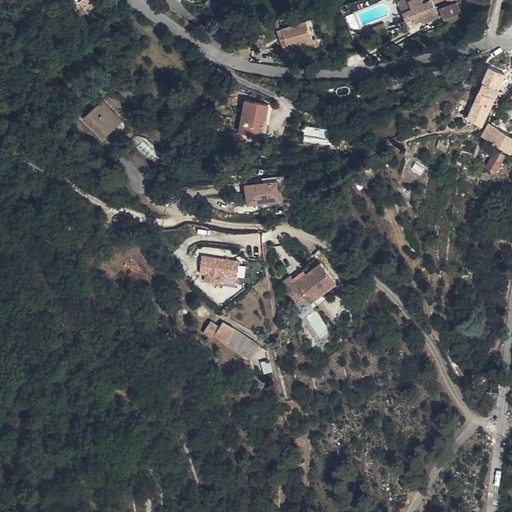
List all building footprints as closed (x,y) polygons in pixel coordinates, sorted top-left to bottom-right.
[(397,0),(392,3),(395,12),(402,10),(404,13),(412,10),(414,12),(429,7),(425,0),(397,0)] [(455,7),(451,0),(431,0),(437,14),(455,7)] [(374,22),(372,14),(352,21),(355,29),(374,22)] [(304,37),(299,17),(273,24),(279,44),(304,37)] [(483,77),(498,84),(502,74),(487,67),(483,77)] [(483,77),(479,86),(494,93),(498,84),(483,77)] [(476,93),(493,101),(495,98),(492,97),(494,93),(479,86),(476,93)] [(476,93),(473,101),(487,109),(489,105),(491,106),(493,101),(476,93)] [(268,105),(247,101),(239,132),(251,134),(253,124),(260,126),(265,118),(268,105)] [(483,118),(487,109),(473,101),(471,105),(468,111),(483,118)] [(130,127),(107,106),(91,123),(113,144),(130,127)] [(478,128),(483,118),(468,111),(463,119),(460,118),(458,123),(467,127),(468,124),(478,128)] [(260,136),(265,118),(260,126),(253,124),(251,134),(260,136)] [(329,152),(334,128),(307,123),(304,140),(321,143),(319,150),(329,152)] [(511,133),(510,137),(489,125),(481,139),(481,140),(511,157),(511,133)] [(445,149),(437,145),(432,152),(440,156),(445,149)] [(502,158),(494,154),(487,170),(495,173),(502,158)] [(264,174),(265,180),(282,179),(282,188),(287,188),(286,173),(264,174)] [(265,180),(248,182),(250,198),(265,197),(265,200),(283,198),(282,188),(282,179),(265,180)] [(238,278),(241,258),(205,253),(202,273),(207,273),(206,280),(225,282),(226,276),(238,278)] [(336,281),(321,260),(296,280),(291,273),(284,278),(289,285),(287,286),(297,301),(306,294),(315,306),(328,298),(323,291),(336,281)] [(224,338),(234,326),(223,319),(220,323),(212,317),(203,329),(211,335),(214,331),(224,338)] [(234,326),(224,338),(250,355),(258,341),(234,326)]
